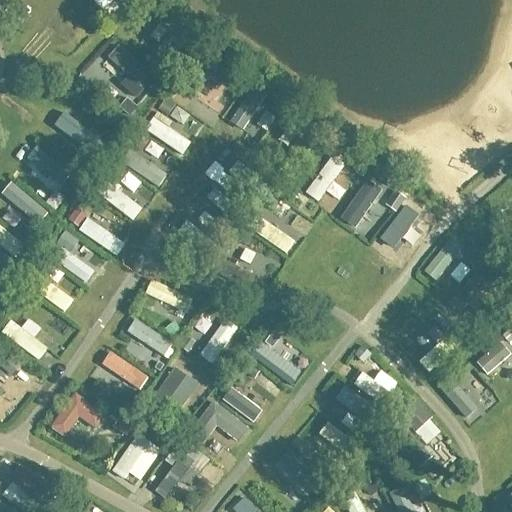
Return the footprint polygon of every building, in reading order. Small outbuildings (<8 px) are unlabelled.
[(68,0),(64,8),(75,14),(82,0),(68,0)] [(3,3),(0,6),(0,14),(2,16),(8,7),(3,3)] [(98,15),(93,20),(100,28),(106,23),(98,15)] [(134,25),(155,38),(160,29),(139,16),(134,25)] [(100,28),(93,20),(88,25),(95,33),(100,28)] [(248,129),(269,99),(254,89),(234,120),(248,129)] [(170,127),(174,120),(159,110),(146,129),(186,156),(195,143),(170,127)] [(140,134),(132,144),(144,153),(152,143),(140,134)] [(28,156),(60,187),(72,175),(39,144),(28,156)] [(154,146),(143,157),(132,147),(123,157),(160,192),(181,171),(154,146)] [(325,204),(347,167),(332,157),(309,195),(325,204)] [(38,226),(49,218),(19,180),(8,188),(38,226)] [(111,184),(103,197),(143,225),(152,213),(111,184)] [(379,197),(366,220),(377,226),(390,204),(379,197)] [(291,231),(300,218),(278,202),(269,215),(291,231)] [(108,229),(116,218),(97,204),(80,227),(120,258),(129,245),(108,229)] [(376,249),(389,258),(415,221),(401,212),(376,249)] [(63,250),(56,261),(98,289),(106,278),(63,250)] [(71,313),(78,304),(41,276),(34,285),(71,313)] [(38,307),(20,335),(44,351),(63,322),(38,307)] [(209,349),(227,326),(216,317),(205,332),(194,324),(187,332),(209,349)] [(170,356),(178,342),(135,319),(127,334),(170,356)] [(112,349),(102,362),(117,375),(128,362),(112,349)] [(187,402),(199,378),(174,365),(161,388),(187,402)] [(355,384),(371,394),(379,381),(362,371),(355,384)] [(438,382),(470,419),(481,409),(450,372),(438,382)] [(107,415),(76,393),(50,428),(66,439),(80,419),(96,431),(107,415)] [(241,395),(233,404),(257,423),(265,413),(241,395)] [(250,430),(215,402),(195,428),(209,439),(218,427),(239,444),(250,430)] [(411,405),(401,422),(417,432),(428,415),(411,405)] [(120,433),(132,436),(136,422),(124,419),(120,433)] [(165,455),(184,438),(174,426),(154,444),(165,455)] [(129,480),(154,443),(138,433),(113,470),(129,480)] [(292,451),(281,462),(294,474),(294,475),(318,498),(329,485),(292,451)] [(33,495),(45,480),(21,461),(9,477),(33,495)] [(272,470),(264,480),(282,496),(291,487),(272,470)] [(351,511),(363,511),(354,492),(345,496),(351,511)] [(20,511),(0,495),(0,511),(20,511)] [(258,511),(246,499),(235,510),(236,511),(258,511)]
